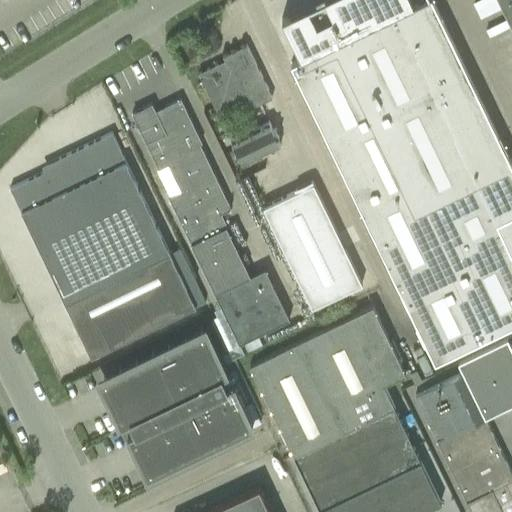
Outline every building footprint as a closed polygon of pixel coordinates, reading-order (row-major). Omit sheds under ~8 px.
[(319,0),(281,19),(300,58),(290,63),(434,361),(511,323),(511,166),(432,0),(411,0),(410,0),(319,0)] [(511,0),(497,0),(501,8),(507,19),(510,26),(511,29),(511,0)] [(248,108),(272,97),(246,45),(222,56),(224,60),(198,73),(216,111),(243,97),(248,108)] [(151,103),(131,113),(135,121),(133,122),(135,126),(137,125),(159,169),(168,164),(181,191),(168,197),(238,343),(289,319),(265,268),(249,276),(226,226),(223,227),(217,215),(231,209),(199,143),(201,142),(180,98),(155,111),(151,103)] [(241,164),(279,146),(268,121),(230,140),(241,164)] [(9,188),(49,269),(57,287),(66,283),(73,298),(64,302),(90,356),(194,307),(111,132),(53,160),(55,166),(9,188)] [(311,308),(361,283),(313,183),(262,207),(311,308)] [(404,374),(372,305),(249,364),(287,443),(388,396),(383,384),(404,374)] [(107,375),(97,379),(119,425),(129,420),(130,420),(131,423),(135,431),(126,435),(128,438),(146,477),(260,422),(250,402),(242,406),(232,384),(205,328),(107,375)] [(456,362),(462,373),(415,396),(470,511),(511,511),(511,475),(484,418),(511,404),(511,349),(507,338),(456,362)] [(421,511),(440,503),(388,396),(287,443),(320,511),(421,511)] [(270,511),(258,485),(214,506),(216,511),(270,511)]
